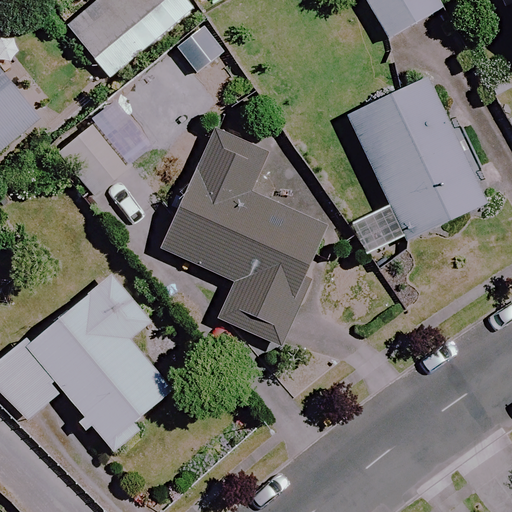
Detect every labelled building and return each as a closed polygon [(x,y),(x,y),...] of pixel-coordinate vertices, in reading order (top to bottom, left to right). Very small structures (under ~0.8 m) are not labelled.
[(188,12),(177,0),(98,0),(63,30),(105,81),(188,12)] [(436,0),(361,0),(385,42),(442,10),(436,0)] [(0,151),(39,117),(0,74),(0,151)] [(484,208),(430,83),(347,119),(387,209),(348,226),(363,260),(484,208)] [(87,122),(50,154),(89,198),(126,165),(87,122)] [(159,255),(164,257),(232,288),(217,321),(279,349),(332,236),(245,196),(263,158),(219,137),(214,135),(159,255)] [(129,346),(149,329),(103,274),(0,359),(0,401),(20,426),(55,397),(101,453),(170,395),(129,346)]
